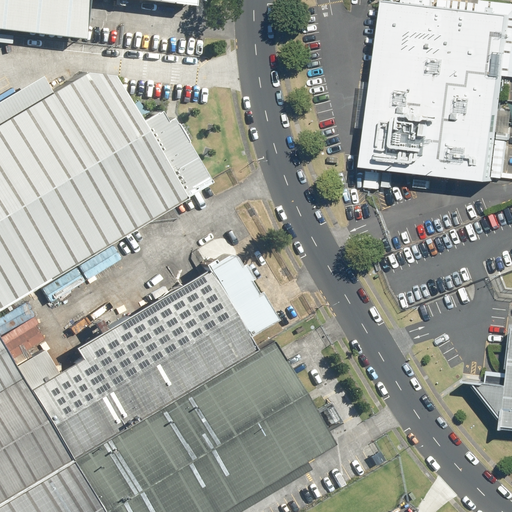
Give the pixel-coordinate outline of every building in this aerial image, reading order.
[(0,0),(0,29),(77,38),(81,0),(141,0),(188,5),(188,0),(0,0)] [(384,0),(374,82),(363,81),(358,128),(369,129),(365,166),(489,181),(495,132),(510,133),(511,115),(511,111),(498,110),(509,15),(384,0)] [(103,75),(77,73),(44,92),(33,75),(0,94),(0,303),(204,182),(164,117),(159,120),(153,109),(132,122),(103,75)] [(242,280),(245,278),(236,263),(233,265),(225,252),(208,262),(206,259),(197,265),(200,270),(69,348),(75,358),(52,371),(39,349),(9,367),(15,377),(64,459),(248,349),(241,337),(270,320),(253,291),(250,293),(242,280)] [(248,349),(64,459),(96,511),(227,511),(304,466),(300,459),(328,442),(266,339),(248,349)] [(0,385),(15,377),(9,367),(0,352),(0,385)] [(486,382),(473,381),(505,422),(504,429),(511,429),(511,355),(510,372),(488,370),(486,382)] [(0,497),(64,459),(15,377),(0,385),(0,497)] [(96,511),(64,459),(0,497),(0,511),(96,511)]
